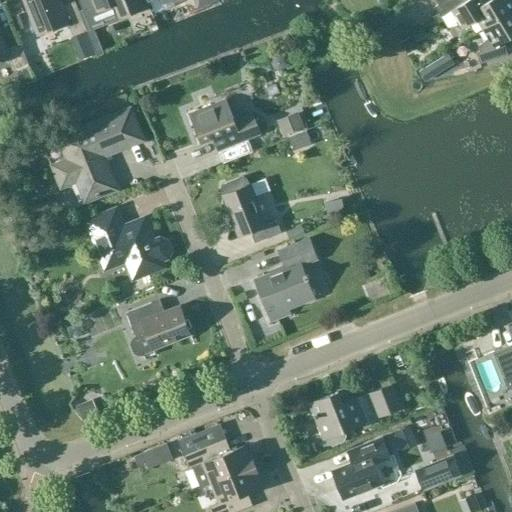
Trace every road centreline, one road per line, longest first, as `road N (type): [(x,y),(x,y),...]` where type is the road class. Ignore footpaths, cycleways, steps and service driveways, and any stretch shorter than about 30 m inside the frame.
road 1 (residential): [(253,383),(67,459),(43,454),(26,438),(0,372)]
road 2 (residential): [(511,282),(253,383)]
road 3 (residential): [(253,383),(173,175)]
road 4 (residential): [(305,511),(253,383)]
